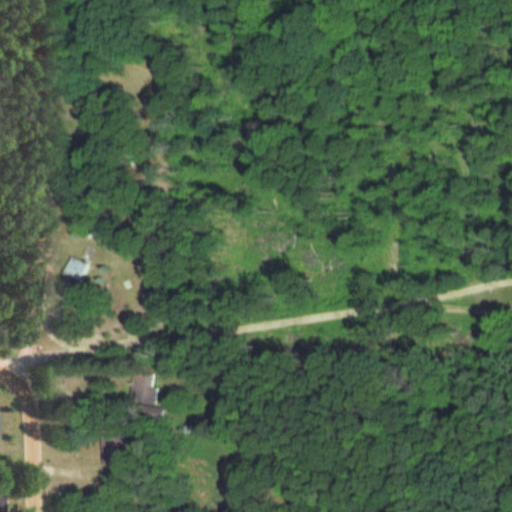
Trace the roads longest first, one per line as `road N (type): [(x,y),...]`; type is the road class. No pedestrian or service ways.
road 1 (residential): [(511,279),(376,306),(73,346),(11,370)]
road 2 (residential): [(34,511),(32,406),(11,370),(52,279)]
